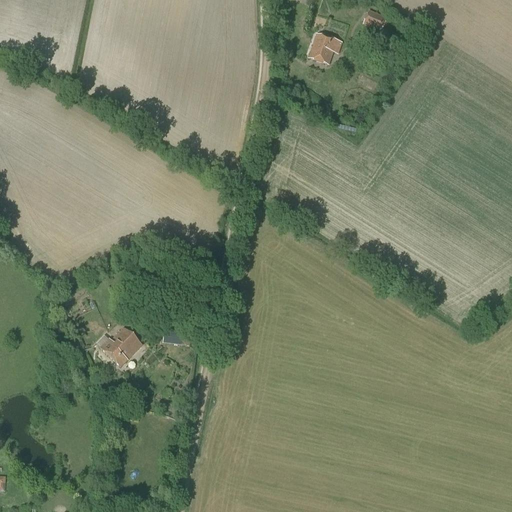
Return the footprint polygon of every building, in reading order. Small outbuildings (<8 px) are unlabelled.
[(387,19),(369,11),(362,26),(380,33),(387,19)] [(310,60),(328,66),(332,54),(338,56),(342,45),(317,37),(310,60)] [(139,289),(128,285),(120,304),(132,309),(139,289)] [(162,344),(185,346),(189,347),(192,327),(184,325),(184,320),(176,319),(176,321),(166,320),(162,344)] [(123,329),(110,342),(109,341),(101,350),(120,369),(141,347),(123,329)] [(148,341),(156,344),(160,336),(152,333),(148,341)]
